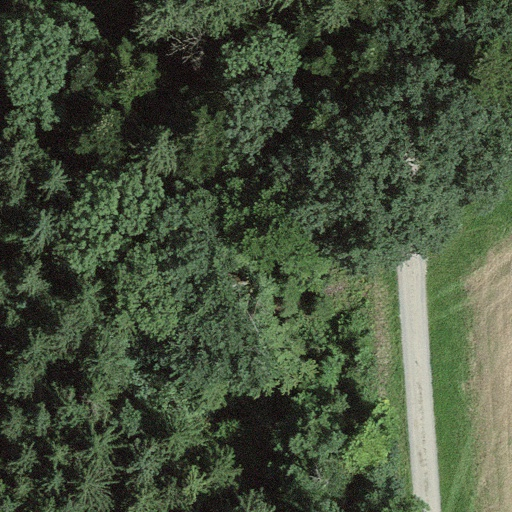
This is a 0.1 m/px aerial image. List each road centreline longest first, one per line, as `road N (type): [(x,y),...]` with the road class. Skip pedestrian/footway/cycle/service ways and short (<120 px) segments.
road 1 (track): [(394,0),(427,511)]
road 2 (track): [(511,88),(402,149)]
